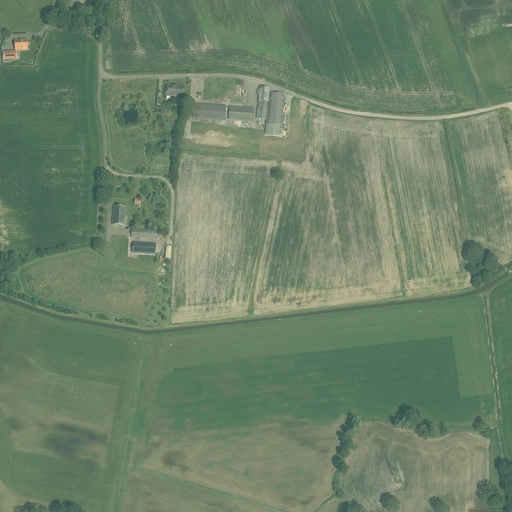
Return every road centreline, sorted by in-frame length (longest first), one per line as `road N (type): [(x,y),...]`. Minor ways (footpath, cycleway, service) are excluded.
road 1 (unclassified): [(287,92),(222,75),(99,78),(108,0)]
road 2 (track): [(511,103),(419,118),(343,111),(287,92)]
